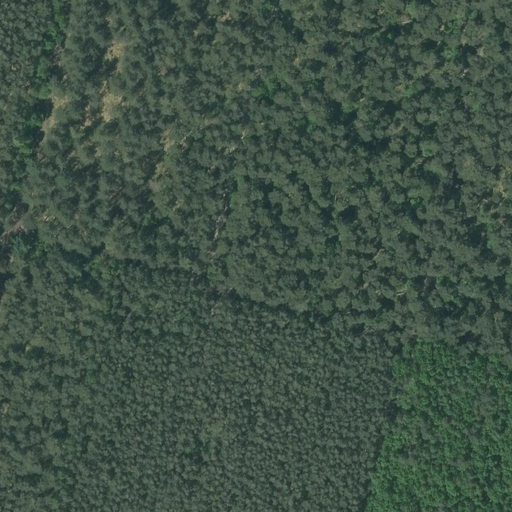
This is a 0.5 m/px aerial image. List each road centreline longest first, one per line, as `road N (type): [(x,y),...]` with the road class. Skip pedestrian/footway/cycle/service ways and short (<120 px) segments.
road 1 (track): [(487,0),(403,337)]
road 2 (unknown): [(79,0),(20,225)]
road 3 (track): [(403,337),(359,511)]
